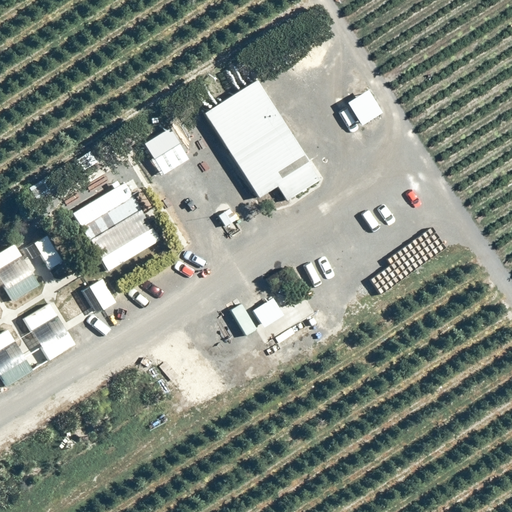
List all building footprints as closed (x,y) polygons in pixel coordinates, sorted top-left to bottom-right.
[(315,179),(250,80),(201,112),(255,196),(275,183),(285,198),(315,179)] [(376,113),(363,89),(342,101),(355,125),(376,113)] [(72,211),(105,270),(159,240),(125,181),(72,211)] [(60,260),(43,233),(29,242),(46,269),(60,260)] [(280,315),(270,297),(249,308),(259,326),(280,315)]
